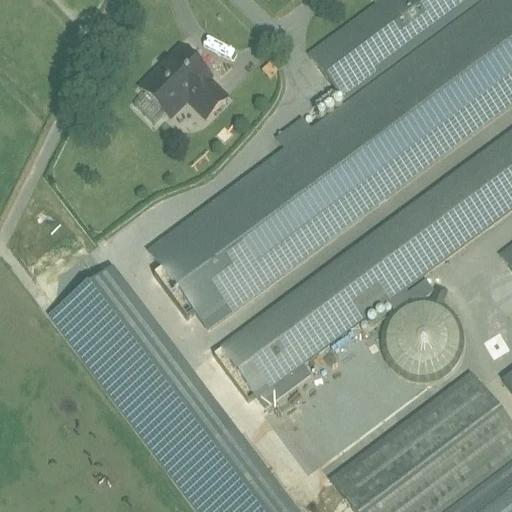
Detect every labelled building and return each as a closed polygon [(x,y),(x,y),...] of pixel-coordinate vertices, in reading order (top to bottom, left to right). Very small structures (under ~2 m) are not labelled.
[(511,108),(511,0),(371,0),(376,6),(308,56),(345,107),(310,133),(302,121),(275,142),(283,153),(146,255),(198,323),(207,335),(511,108)] [(211,79),(186,54),(162,78),(157,73),(140,90),(170,120),(190,100),(196,106),(193,108),(206,121),(227,100),(208,82),(211,79)] [(457,251),(511,210),(511,132),(406,211),(428,241),(441,231),(457,251)] [(272,388),(387,303),(394,312),(410,300),(403,291),(457,251),(441,231),(428,241),(406,211),(218,350),(262,410),(279,398),(272,388)] [(511,246),(499,256),(511,272),(511,246)] [(407,382),(417,385),(426,385),(435,383),(444,379),(451,373),(457,365),(461,357),(463,347),(463,338),(460,329),(456,320),(449,313),(441,308),(432,304),(423,303),(414,304),(405,307),(397,312),(390,319),(385,327),(382,336),(381,346),(383,355),(386,364),(392,371),(399,378),(407,382)] [(332,484),(352,511),(511,511),(511,374),(502,383),(511,396),(511,432),(472,379),(332,484)] [(291,511),(233,433),(227,438),(179,474),(207,511),(291,511)]
